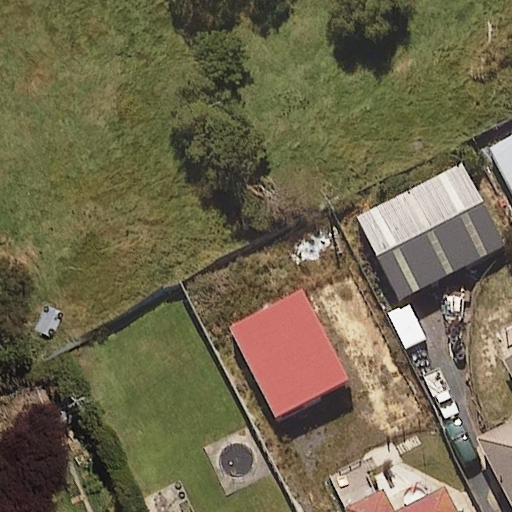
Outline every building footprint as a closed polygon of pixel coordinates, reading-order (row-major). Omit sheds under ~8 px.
[(511,141),(490,154),(511,195),(511,141)] [(505,253),(461,172),(356,229),(399,310),(505,253)] [(348,390),(300,295),(228,332),(277,427),(348,390)] [(511,366),(505,371),(511,383),(511,431),(478,449),(511,511),(511,366)] [(454,511),(446,496),(413,511),(395,511),(389,498),(360,511),(454,511)]
